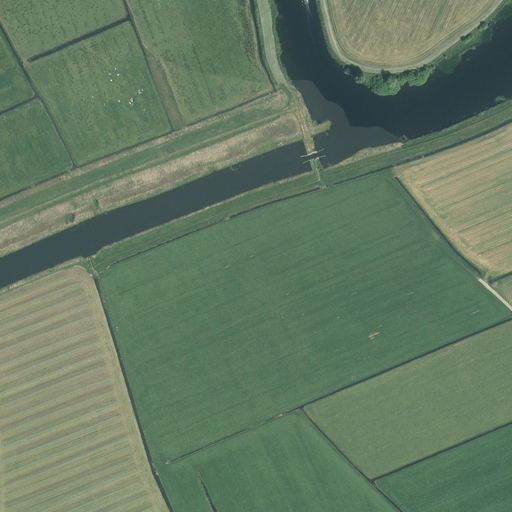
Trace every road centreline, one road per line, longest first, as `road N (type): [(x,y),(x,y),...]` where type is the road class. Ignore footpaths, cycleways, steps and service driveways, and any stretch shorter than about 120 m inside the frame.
road 1 (track): [(0,224),(292,110)]
road 2 (track): [(311,161),(323,175),(511,106)]
road 3 (track): [(393,186),(479,279)]
